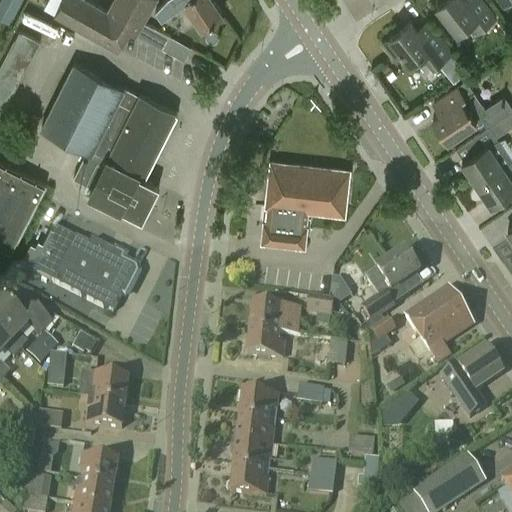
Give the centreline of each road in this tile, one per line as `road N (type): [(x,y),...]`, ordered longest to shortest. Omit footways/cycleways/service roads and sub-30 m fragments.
road 1 (tertiary): [(173,511),(195,261),(217,152),(234,110),(264,70),(315,40)]
road 2 (secondary): [(511,331),(315,40)]
